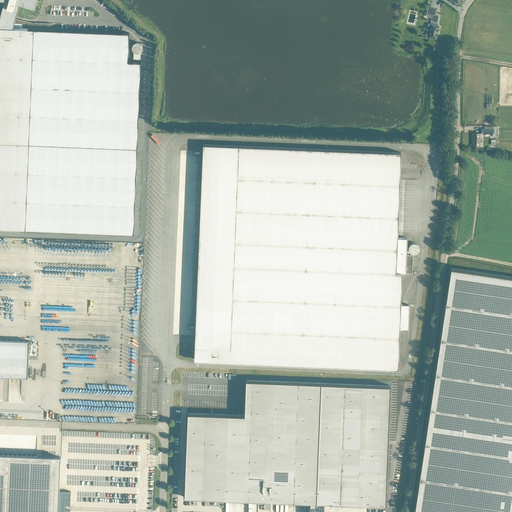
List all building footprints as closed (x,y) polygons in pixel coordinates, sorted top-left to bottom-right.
[(1,27),(0,27),(0,227),(134,233),(141,62),(128,61),(130,33),(22,28),(22,23),(15,23),(15,20),(14,19),(14,18),(18,3),(36,8),(36,7),(34,6),(35,0),(6,0),(2,17),(4,17),(4,18),(1,27)] [(436,39),(439,26),(434,25),(435,22),(437,23),(439,16),(433,15),(431,21),(432,22),(431,24),(429,24),(426,36),(428,36),(428,37),(436,39)] [(132,52),(138,57),(143,51),(137,45),(132,52)] [(482,128),(481,133),(493,134),(493,137),(497,137),(497,126),(485,126),(485,128),(482,128)] [(477,133),(476,133),(472,133),(472,138),(473,138),(473,145),(480,146),(480,133),(477,133)] [(409,305),(401,304),(404,238),(398,237),(401,153),(203,145),(194,359),(194,360),(236,362),(395,369),(398,369),(400,329),(408,329),(409,305)] [(156,242),(151,247),(157,253),(160,251),(159,250),(161,248),(156,242)] [(511,511),(511,277),(451,268),(440,340),(414,511),(511,511)] [(153,327),(155,326),(146,316),(144,318),(153,327)] [(0,376),(28,377),(29,341),(0,339),(0,376)] [(188,413),(185,497),(386,505),(391,386),(246,380),(245,415),(188,413)] [(0,511),(69,511),(71,491),(59,491),(61,457),(0,454),(0,511)]
